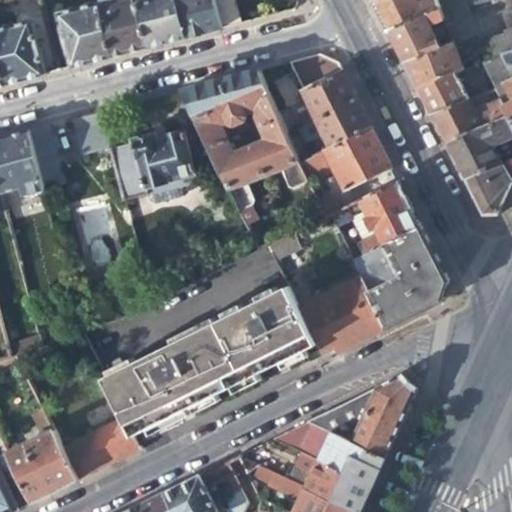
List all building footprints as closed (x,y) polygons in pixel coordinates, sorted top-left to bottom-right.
[(95,0),(97,4),(111,59),(129,54),(148,49),(135,0),(95,0)] [(135,0),(148,49),(169,44),(184,40),(174,0),(135,0)] [(174,0),(184,40),(202,35),(220,30),(212,0),(174,0)] [(212,0),(220,30),(241,25),(234,0),(212,0)] [(416,0),(376,0),(374,1),(382,17),(389,32),(438,7),(435,0),(429,0),(419,4),(416,0)] [(435,0),(438,7),(441,16),(449,39),(452,44),(475,35),(467,7),(487,3),(488,3),(496,0),(435,0)] [(65,45),(71,69),(92,64),(111,59),(97,4),(57,15),(65,45)] [(429,22),(441,16),(438,7),(389,32),(396,46),(403,61),(439,44),(429,22)] [(449,39),(441,16),(429,22),(439,44),(449,39)] [(31,22),(0,29),(0,69),(5,87),(45,76),(39,54),(31,22)] [(449,39),(439,44),(403,61),(412,77),(417,88),(455,73),(464,70),(452,44),(449,39)] [(511,50),(503,55),(508,66),(508,67),(511,65),(511,50)] [(308,125),(311,123),(357,102),(349,85),(337,63),(320,55),(290,62),(312,107),(302,112),(308,125)] [(500,69),(508,66),(503,55),(483,62),(485,67),(496,62),(500,69)] [(295,186),(310,180),(302,163),(259,71),(219,81),(184,90),(250,226),(259,221),(252,207),(254,206),(256,201),(249,188),(251,183),(279,170),(284,171),(291,185),(295,186)] [(469,100),(455,73),(417,88),(424,101),(430,114),(469,100)] [(511,76),(495,85),(498,90),(502,99),(511,116),(511,117),(511,76)] [(488,93),(498,90),(495,85),(486,88),(488,93)] [(493,110),(490,111),(477,117),(473,109),(469,100),(430,114),(437,126),(445,142),(482,127),(498,121),(511,116),(502,99),(490,104),(493,110)] [(311,123),(314,130),(321,126),(333,148),(371,129),(362,112),(357,102),(311,123)] [(486,103),(473,109),(477,117),(490,111),(486,103)] [(102,115),(75,122),(83,157),(108,152),(102,115)] [(498,141),(511,135),(511,117),(511,116),(498,121),(482,127),(445,142),(452,158),(463,179),(502,164),(495,150),(501,147),(498,141)] [(66,187),(50,125),(29,131),(45,192),(66,187)] [(325,152),(333,148),(321,126),(314,130),(325,152)] [(336,167),(345,187),(347,190),(364,182),(391,168),(379,145),(371,129),(333,148),(325,152),(302,163),(310,180),(336,167)] [(45,194),(45,192),(29,131),(12,135),(0,138),(0,191),(1,197),(21,192),(22,199),(45,194)] [(111,149),(125,200),(199,185),(187,132),(159,138),(155,134),(145,137),(137,138),(136,143),(111,149)] [(511,159),(502,164),(463,179),(470,192),(481,215),(497,214),(511,182),(511,159)] [(371,196),(364,182),(347,190),(345,187),(319,200),(327,217),(330,216),(371,196)] [(356,245),(362,256),(421,226),(408,201),(398,182),(371,196),(330,216),(335,226),(349,219),(361,242),(356,245)] [(337,230),(335,226),(330,216),(327,217),(279,241),(288,255),(337,230)] [(352,261),(373,304),(385,328),(416,312),(442,299),(448,281),(433,251),(421,226),(362,256),(352,261)] [(269,367),(316,344),(311,333),(295,302),(287,287),(105,379),(126,421),(134,436),(210,398),(269,367)] [(104,317),(107,325),(122,320),(152,304),(150,294),(104,317)] [(335,346),(337,351),(351,345),(385,328),(373,304),(361,310),(361,309),(311,333),(316,344),(321,353),(335,346)] [(128,331),(122,320),(107,325),(83,334),(93,355),(123,345),(128,331)] [(100,368),(93,355),(83,334),(64,340),(83,377),(100,368)] [(9,348),(12,358),(17,356),(42,348),(39,338),(9,348)] [(0,374),(22,367),(17,356),(12,358),(0,361),(0,374)] [(308,421),(320,427),(385,458),(399,428),(416,391),(401,375),(357,396),(308,421)] [(44,438),(9,454),(33,503),(52,494),(77,481),(63,451),(43,411),(33,416),(44,438)] [(126,421),(63,451),(77,481),(111,464),(140,450),(134,436),(126,421)] [(345,472),(332,500),(359,511),(372,487),(385,458),(320,427),(308,421),(272,439),(306,454),(345,472)] [(0,511),(15,511),(33,503),(9,454),(0,434),(0,511)] [(248,451),(236,456),(259,467),(264,469),(269,459),(248,451)] [(293,467),(287,480),(332,500),(345,472),(306,454),(302,465),(299,470),(293,467)] [(241,488),(228,460),(194,477),(164,492),(173,511),(219,511),(208,488),(222,481),(229,494),(241,488)] [(264,469),(259,467),(256,475),(266,479),(267,483),(299,497),(295,505),(291,511),(326,511),(332,500),(287,480),(264,469)] [(137,511),(173,511),(164,492),(149,500),(135,507),(137,511)] [(359,511),(332,500),(326,511),(359,511)]
